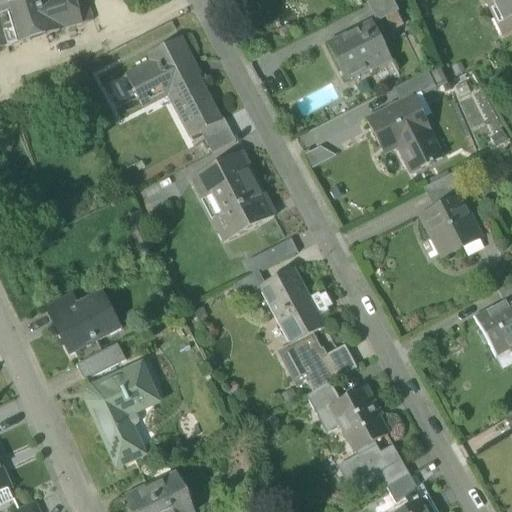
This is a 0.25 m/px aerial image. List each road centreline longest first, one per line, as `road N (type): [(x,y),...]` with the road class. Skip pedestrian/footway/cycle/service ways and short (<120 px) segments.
road 1 (residential): [(484,511),(197,0)]
road 2 (residential): [(89,511),(0,315)]
